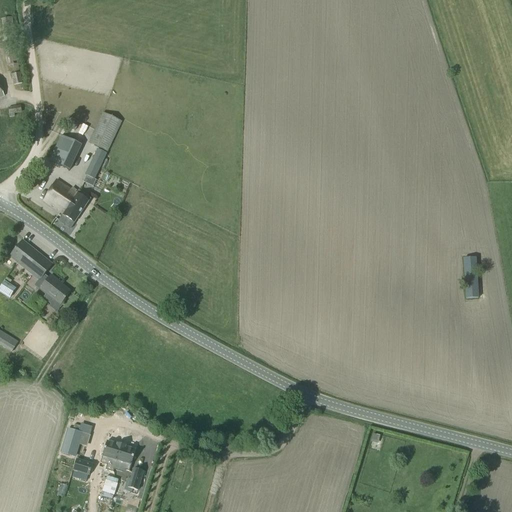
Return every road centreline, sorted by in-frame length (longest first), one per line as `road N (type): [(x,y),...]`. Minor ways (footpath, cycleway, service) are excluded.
road 1 (tertiary): [(0,206),(140,305),(307,396),(511,453)]
road 2 (track): [(0,200),(39,137),(26,0)]
